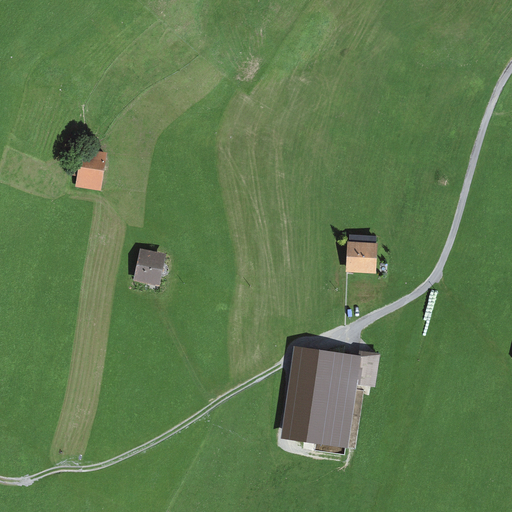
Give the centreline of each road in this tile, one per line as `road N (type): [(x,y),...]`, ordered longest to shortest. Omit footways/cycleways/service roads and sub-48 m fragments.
road 1 (track): [(0,476),(97,464),(130,450),(414,292),(441,261),(486,116),(511,67)]
road 2 (unknown): [(215,400),(155,294)]
